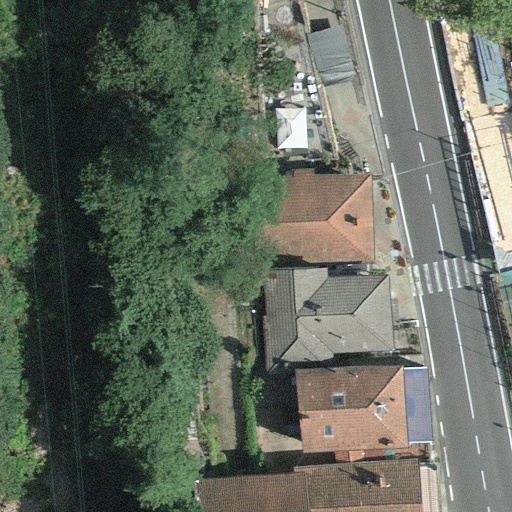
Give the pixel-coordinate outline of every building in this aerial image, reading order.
[(511,116),(460,128),(497,303),(511,299),(511,116)] [(359,177),(249,181),(253,265),(363,261),(359,177)] [(391,282),(261,284),(262,359),(392,357),(391,282)] [(405,373),(298,377),(301,456),(409,451),(405,373)] [(416,511),(415,468),(198,477),(199,511),(416,511)]
